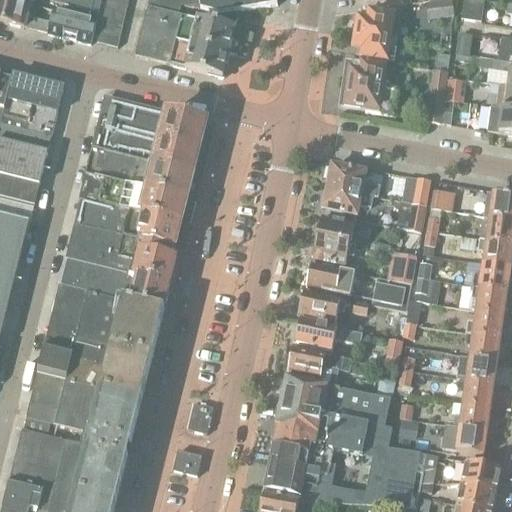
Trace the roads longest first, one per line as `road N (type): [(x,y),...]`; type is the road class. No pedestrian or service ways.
road 1 (residential): [(245,113),(147,511)]
road 2 (tertiary): [(202,511),(290,125)]
road 3 (residential): [(0,432),(94,75)]
road 4 (residential): [(511,168),(290,125)]
road 5 (residential): [(245,113),(94,75)]
road 6 (tertiary): [(290,125),(311,0)]
